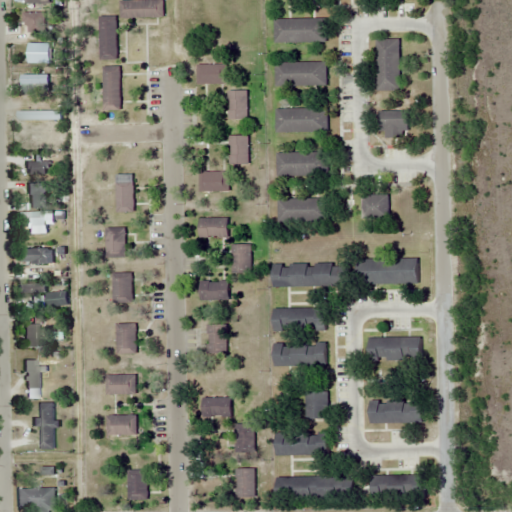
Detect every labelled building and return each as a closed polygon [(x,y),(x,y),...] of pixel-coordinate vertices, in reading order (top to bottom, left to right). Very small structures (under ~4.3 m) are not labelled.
[(120,0),(120,18),(162,18),(162,0),(120,0)] [(38,26),(38,13),(18,13),(18,26),(38,26)] [(100,61),(117,61),(117,16),(100,16),(100,61)] [(274,18),(274,43),(325,43),(325,18),(274,18)] [(400,90),(400,38),(376,38),(376,90),(400,90)] [(64,39),(49,39),(49,52),(43,52),(43,61),(64,61),(64,39)] [(275,85),(326,85),(326,62),(275,62),(275,85)] [(197,65),(197,84),(226,84),(226,65),(197,65)] [(103,67),(103,110),(120,110),(120,67),(103,67)] [(48,75),(21,75),(21,94),(48,94),(48,75)] [(247,91),(228,91),(228,119),(247,119),(247,91)] [(326,109),(275,109),(275,132),(326,132),(326,109)] [(408,137),(408,111),(379,111),(379,137),(408,137)] [(229,165),(249,165),(249,135),(229,135),(229,165)] [(329,152),(277,152),(277,176),(329,176),(329,152)] [(41,156),(26,156),(26,174),(50,175),(50,162),(41,161),(41,156)] [(199,191),(229,191),(229,172),(199,172),(199,191)] [(117,213),(133,213),(133,175),(117,175),(117,213)] [(27,183),(27,209),(48,209),(47,183),(27,183)] [(388,219),(388,195),(362,195),(362,219),(388,219)] [(278,199),(278,222),(329,222),(329,199),(278,199)] [(26,232),(46,232),(46,217),(26,217),(26,232)] [(228,219),(199,219),(199,237),(228,237),(228,219)] [(106,228),(106,258),(125,258),(125,228),(106,228)] [(251,245),(232,245),(232,273),(251,273),(251,245)] [(15,249),(15,263),(52,263),(52,249),(15,249)] [(417,284),(417,258),(356,258),(356,284),(417,284)] [(272,286),(351,286),(350,263),(272,263),(272,286)] [(113,302),(132,302),(132,273),(113,273),(113,302)] [(229,282),(200,281),(200,301),(229,301),(229,282)] [(46,283),(17,283),(17,293),(47,293),(47,306),(68,306),(68,292),(46,292),(46,283)] [(274,308),(274,330),(325,330),(325,308),(274,308)] [(40,324),(23,324),(23,348),(40,348),(40,324)] [(136,324),(117,324),(117,355),(136,355),(136,324)] [(227,325),(208,325),(208,354),(227,354),(227,325)] [(368,361),(421,361),(421,337),(368,337),(368,361)] [(274,366),(326,366),(326,343),(274,343),(274,366)] [(35,360),(24,360),(24,391),(42,391),(42,367),(35,367),(35,360)] [(136,376),(106,376),(106,395),(136,395),(136,376)] [(328,392),(305,392),(305,419),(328,419),(328,392)] [(202,417),(232,417),(232,398),(202,398),(202,417)] [(370,400),(370,423),(422,423),(422,400),(370,400)] [(39,427),(39,451),(54,450),(54,403),(39,404),(39,419),(33,420),(33,427),(39,427)] [(108,435),(137,435),(137,416),(108,416),(108,435)] [(255,424),(235,424),(235,453),(255,453),(255,424)] [(276,432),(276,454),(328,454),(328,433),(276,432)] [(235,498),(255,498),(255,469),(235,469),(235,498)] [(147,501),(147,470),(128,470),(128,501),(147,501)] [(371,476),(371,494),(423,494),(423,476),(371,476)] [(354,499),(354,477),(276,477),(276,499),(354,499)] [(16,489),(16,511),(55,511),(55,489),(16,489)]
